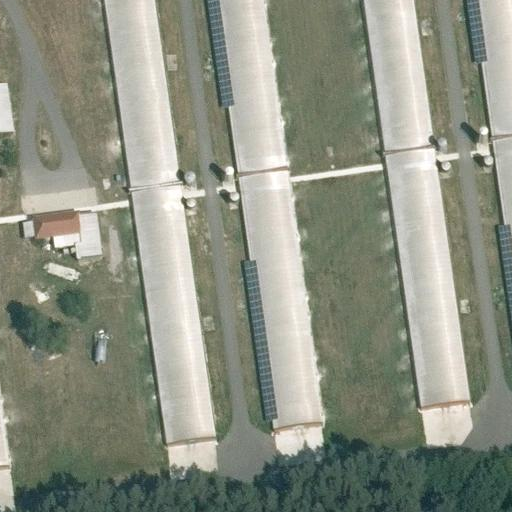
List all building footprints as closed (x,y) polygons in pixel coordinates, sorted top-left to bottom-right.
[(150,0),(98,0),(164,450),(216,443),(150,0)] [(259,0),(208,0),(273,432),(324,425),(259,0)] [(409,0),(357,0),(418,412),(468,405),(409,0)] [(511,0),(465,0),(511,335),(511,0)] [(6,89),(0,89),(0,139),(13,138),(6,89)] [(96,213),(31,222),(34,244),(72,239),(76,265),(103,261),(96,213)] [(0,408),(0,470),(9,469),(0,408)]
